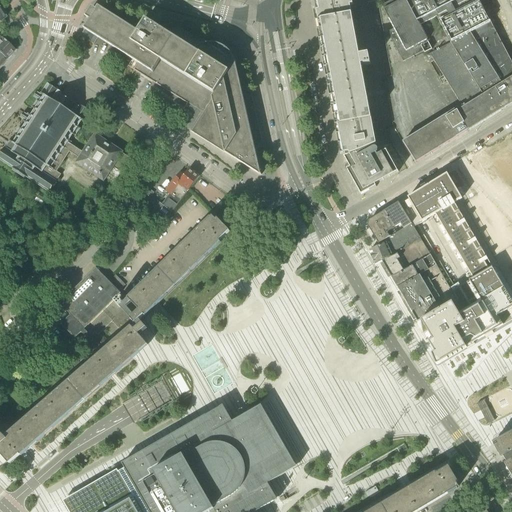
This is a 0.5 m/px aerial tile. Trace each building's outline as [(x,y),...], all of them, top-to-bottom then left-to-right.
[(343,153),(344,157),(346,156),(360,152),(373,146),(370,134),(374,133),(362,66),(365,65),(365,66),(371,65),(369,54),(367,55),(366,51),(360,52),(351,6),(354,6),(352,0),(314,0),(315,3),(318,18),(343,153)] [(387,0),(383,3),(394,29),(388,32),(403,62),(414,56),(415,58),(425,53),(423,51),(430,47),(433,52),(427,56),(439,79),(443,76),(460,106),(412,136),(408,139),(403,142),(416,164),(421,160),(425,158),(501,111),(507,108),(507,107),(511,104),(511,61),(506,49),(499,36),(489,16),(496,13),(489,0),(387,0)] [(138,31),(99,6),(97,10),(93,7),(86,17),(90,20),(84,29),(138,63),(133,69),(187,103),(176,120),(192,130),(191,132),(260,175),(261,175),(256,149),(262,140),(251,94),(242,88),(236,64),(235,61),(234,58),(233,55),(232,54),(231,52),(228,50),(225,48),(222,46),(219,45),(216,44),(213,44),(215,39),(211,37),(199,33),(191,31),(189,34),(184,32),(185,29),(164,23),(161,28),(146,19),(138,31)] [(0,54),(6,60),(15,50),(6,43),(0,37),(0,54)] [(70,152),(78,157),(82,151),(68,142),(69,141),(71,143),(72,142),(69,140),(73,135),(76,136),(81,128),(78,127),(82,121),(84,123),(91,112),(77,102),(76,104),(61,94),(62,93),(48,83),(41,94),(37,91),(34,97),(37,99),(32,107),(35,109),(31,115),(28,113),(27,115),(24,113),(21,118),(24,120),(23,121),(26,123),(22,129),(19,127),(14,135),(17,137),(13,143),(10,140),(0,154),(0,160),(13,169),(12,170),(26,179),(27,178),(50,193),(62,174),(57,171),(61,165),(70,152)] [(82,151),(78,157),(79,158),(76,163),(88,170),(86,174),(90,177),(93,173),(104,181),(113,167),(121,172),(131,158),(123,152),(95,134),(83,152),(82,151)] [(346,156),(344,157),(350,168),(347,170),(356,186),(362,195),(376,187),(376,185),(398,172),(386,150),(378,155),(377,153),(379,153),(379,150),(376,148),(374,148),(373,146),(360,152),(346,156)] [(200,176),(190,168),(184,176),(180,172),(169,187),(166,191),(169,194),(162,204),(172,212),(187,193),(200,176)] [(409,199),(400,205),(412,224),(414,227),(427,219),(426,218),(435,213),(434,212),(452,202),(450,199),(453,197),(451,193),(457,189),(447,173),(420,188),(422,191),(413,196),(415,199),(410,202),(409,199)] [(145,194),(150,198),(154,193),(149,189),(145,194)] [(42,205),(45,199),(38,195),(35,201),(42,205)] [(399,202),(383,212),(384,213),(394,228),(401,224),(404,229),(412,224),(400,205),(399,202)] [(452,202),(434,212),(439,222),(458,211),(457,208),(458,208),(455,203),(453,205),(452,202)] [(457,211),(439,222),(445,231),(464,220),(462,217),(463,217),(461,213),(458,214),(457,211)] [(378,243),(379,243),(396,233),(394,228),(383,212),(369,221),(368,226),(378,243)] [(145,341),(141,337),(149,330),(140,320),(145,315),(146,317),(158,305),(222,243),(220,242),(223,239),(231,232),(219,219),(217,221),(214,217),(212,219),(212,218),(129,299),(131,302),(112,321),(124,334),(6,436),(0,430),(0,446),(2,448),(0,449),(0,452),(5,458),(10,463),(14,460),(21,454),(22,455),(24,454),(133,359),(142,351),(149,345),(147,344),(145,341)] [(463,221),(445,231),(450,240),(469,229),(468,227),(469,226),(466,222),(464,223),(463,221)] [(396,233),(379,243),(380,244),(370,250),(376,265),(382,262),(420,238),(412,224),(404,229),(396,233)] [(468,230),(451,240),(456,250),(475,238),(474,236),(472,231),(469,233),(468,230)] [(420,238),(382,262),(390,277),(430,254),(420,238)] [(473,239),(456,250),(461,259),(480,248),(479,245),(480,245),(477,241),(475,242),(473,239)] [(479,249),(462,259),(467,268),(486,257),(484,255),(485,254),(483,250),(480,251),(479,249)] [(430,254),(390,277),(397,288),(436,265),(430,254)] [(485,258),(467,269),(473,278),(492,267),(490,264),(491,264),(488,260),(486,261),(485,258)] [(417,322),(419,321),(456,299),(436,265),(397,288),(417,322)] [(456,299),(423,319),(425,327),(426,329),(432,336),(430,337),(443,358),(511,316),(511,301),(492,267),(473,278),(451,291),(456,299)] [(117,275),(110,281),(96,268),(60,304),(71,315),(61,324),(75,339),(81,333),(84,336),(86,337),(87,337),(88,336),(89,334),(89,333),(88,333),(85,329),(121,293),(119,291),(126,284),(117,275)] [(488,424),(494,421),(492,417),(484,400),(477,404),(486,421),(488,424)] [(297,464),(261,402),(254,406),(232,418),(223,402),(191,420),(178,428),(170,433),(163,437),(148,446),(122,461),(124,465),(118,469),(118,468),(117,467),(101,476),(84,485),(63,498),(70,511),(250,511),(278,497),(268,480),(289,468),(297,464)] [(511,432),(492,443),(501,458),(503,456),(507,462),(505,464),(511,475),(511,432)] [(417,511),(457,488),(457,487),(460,485),(449,466),(447,467),(437,473),(436,472),(368,511),(417,511)] [(368,497),(378,491),(376,486),(368,491),(365,493),(367,496),(368,498),(368,497)]
